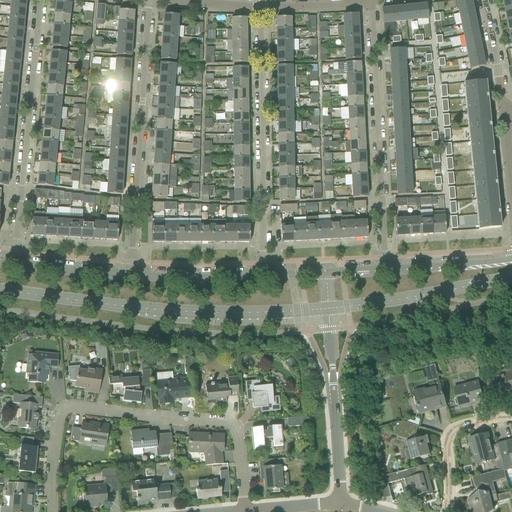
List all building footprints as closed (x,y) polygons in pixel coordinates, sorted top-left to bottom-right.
[(468,0),(456,3),(458,14),(473,11),(470,0),(468,0)] [(511,0),(503,0),(505,11),(511,9),(511,0)] [(56,2),(55,13),(69,14),(70,3),(56,2)] [(81,11),(85,11),(92,12),(93,5),(81,4),(81,11)] [(426,4),(415,6),(416,20),(428,19),(426,4)] [(97,5),(96,20),(103,20),(105,6),(97,5)] [(10,6),(9,17),(24,19),(25,7),(10,6)] [(415,6),(403,7),(405,21),(416,20),(415,6)] [(403,7),(392,8),(394,23),(405,21),(403,7)] [(394,23),(392,8),(381,9),(383,24),(394,23)] [(113,17),(113,21),(118,22),(118,21),(133,22),(133,11),(119,10),(118,17),(113,17)] [(458,14),(461,25),(475,22),(473,11),(458,14)] [(55,13),(53,24),(68,26),(69,14),(55,13)] [(163,14),(163,25),(177,26),(178,15),(163,14)] [(342,15),(343,26),(358,25),(357,14),(342,15)] [(9,17),(8,28),(23,30),(24,19),(9,17)] [(276,18),(276,29),(291,29),(290,17),(276,18)] [(307,17),(307,29),(315,29),(315,17),(307,17)] [(231,18),(231,30),(246,29),(246,18),(231,18)] [(118,22),(117,33),(132,34),(133,22),(118,21),(118,22)] [(461,25),(463,36),(477,33),(475,22),(461,25)] [(53,24),(52,35),(67,37),(68,26),(53,24)] [(163,25),(162,37),(176,38),(183,38),(183,27),(177,26),(163,25)] [(337,38),(344,37),(358,37),(358,25),(343,26),(337,26),(337,38)] [(187,27),(186,35),(194,36),(194,28),(195,27),(188,27),(187,27)] [(8,28),(7,39),(22,41),(23,30),(8,28)] [(231,31),(226,31),(227,41),(246,41),(246,29),(231,30),(231,31)] [(276,29),(276,40),(291,40),(291,29),(276,29)] [(117,33),(117,44),(131,45),(132,34),(117,33)] [(463,36),(465,47),(479,44),(477,33),(463,36)] [(67,37),(52,35),(51,47),(66,48),(67,37)] [(162,37),(161,48),(176,49),(176,38),(162,37)] [(344,37),(344,49),(359,48),(358,37),(344,37)] [(7,39),(6,51),(20,52),(22,41),(7,39)] [(276,40),(276,52),(291,51),(291,40),(276,40)] [(227,52),(231,52),(246,52),(246,41),(227,41),(227,52)] [(131,45),(117,44),(116,55),(130,56),(131,45)] [(465,47),(467,58),(482,55),(479,44),(465,47)] [(176,49),(161,48),(160,59),(175,60),(176,49)] [(359,48),(344,49),(345,60),(360,60),(359,48)] [(412,60),(412,48),(404,49),(404,60),(412,60)] [(389,50),(390,61),(404,60),(404,49),(389,50)] [(6,51),(5,62),(19,63),(20,52),(6,51)] [(51,51),(50,62),(64,64),(65,52),(51,51)] [(291,51),(276,52),(276,63),(291,63),(291,51)] [(246,52),(231,52),(232,64),(246,64),(246,52)] [(470,69),(483,66),(484,66),(482,55),(467,58),(470,69)] [(92,64),(91,69),(99,70),(99,66),(99,65),(100,59),(92,58),(92,64)] [(109,59),(109,70),(115,71),(129,72),(130,60),(120,60),(115,59),(109,59)] [(390,61),(390,72),(405,72),(404,60),(390,61)] [(5,62),(4,73),(18,74),(19,63),(5,62)] [(50,62),(49,73),(63,75),(64,64),(50,62)] [(345,63),(337,64),(338,75),(346,75),(360,74),(360,62),(350,63),(347,63),(345,63)] [(160,63),(159,75),(174,76),(175,64),(160,63)] [(276,66),(277,78),(291,77),(291,66),(276,66)] [(236,68),(232,67),(232,79),(246,79),(246,67),(236,68)] [(115,71),(114,82),(129,83),(129,72),(115,71)] [(405,72),(390,72),(391,83),(406,83),(405,72)] [(4,73),(3,84),(17,86),(18,74),(4,73)] [(49,73),(48,84),(62,86),(63,75),(49,73)] [(346,75),(346,86),(361,85),(360,74),(346,75)] [(159,75),(158,86),(173,87),(174,76),(159,75)] [(277,78),(277,89),(292,89),(291,77),(277,78)] [(228,79),(226,79),(226,90),(232,90),(247,90),(246,79),(232,79),(228,79)] [(114,82),(113,93),(128,94),(129,83),(114,82)] [(463,84),(466,113),(488,111),(485,82),(463,84)] [(391,83),(391,95),(406,94),(406,83),(391,83)] [(3,84),(1,95),(16,97),(17,86),(3,84)] [(48,84),(46,96),(61,97),(62,86),(48,84)] [(346,86),(339,86),(340,98),(347,98),(347,97),(362,96),(361,85),(346,86)] [(158,86),(158,97),(178,99),(178,96),(179,87),(173,87),(158,86)] [(277,89),(277,100),(292,100),(292,89),(277,89)] [(247,90),(232,90),(232,101),(247,101),(247,90)] [(107,104),(112,104),(127,105),(128,94),(113,93),(108,93),(107,104)] [(391,95),(392,106),(407,105),(406,94),(391,95)] [(1,95),(0,106),(15,108),(16,97),(1,95)] [(46,96),(45,107),(60,108),(61,97),(46,96)] [(347,98),(347,108),(362,107),(362,96),(347,97),(347,98)] [(158,97),(157,108),(170,109),(172,109),(177,110),(178,99),(158,97)] [(277,100),(277,111),(292,111),(292,100),(277,100)] [(247,101),(232,101),(228,101),(226,102),(225,103),(224,105),(224,113),(232,113),(247,112),(247,101)] [(112,104),(112,115),(126,116),(127,105),(112,104)] [(392,106),(393,117),(407,116),(407,110),(407,105),(392,106)] [(0,106),(0,109),(0,117),(14,119),(15,108),(0,106)] [(45,107),(44,118),(59,119),(60,108),(45,107)] [(347,108),(340,109),(341,120),(348,119),(363,119),(362,107),(348,108),(347,108)] [(157,108),(156,120),(171,121),(172,109),(157,108)] [(277,111),(277,122),(292,122),(292,111),(277,111)] [(466,113),(469,142),(491,140),(488,111),(466,113)] [(232,113),(232,124),(247,124),(247,112),(232,113)] [(87,114),(87,125),(94,125),(95,114),(87,114)] [(112,115),(111,127),(126,128),(126,116),(112,115)] [(393,117),(393,128),(408,127),(407,116),(393,117)] [(0,117),(0,128),(13,130),(14,119),(0,117)] [(44,118),(43,129),(58,130),(59,119),(44,118)] [(348,119),(349,131),(363,130),(363,119),(348,119)] [(156,120),(155,131),(170,132),(171,121),(156,120)] [(277,122),(277,134),(292,133),(292,122),(277,122)] [(232,124),(233,135),(247,135),(247,124),(232,124)] [(111,127),(110,138),(125,139),(126,128),(111,127)] [(393,128),(394,139),(409,138),(408,127),(393,128)] [(0,128),(0,140),(11,141),(13,130),(0,128)] [(43,129),(42,140),(57,142),(58,130),(43,129)] [(349,131),(349,142),(364,141),(363,130),(349,131)] [(155,131),(155,142),(169,143),(170,132),(155,131)] [(277,134),(278,145),(292,145),(292,133),(277,134)] [(233,135),(233,146),(247,146),(247,135),(233,135)] [(110,138),(109,149),(124,150),(125,139),(110,138)] [(394,139),(395,150),(409,150),(409,138),(394,139)] [(0,140),(0,151),(10,153),(11,141),(0,140)] [(42,140),(41,151),(55,153),(57,142),(42,140)] [(469,142),(472,172),(494,169),(491,140),(469,142)] [(349,142),(344,142),(345,153),(350,153),(365,152),(364,141),(349,142)] [(155,142),(154,153),(169,154),(169,148),(183,149),(183,144),(169,143),(155,142)] [(278,145),(278,156),(293,156),(292,145),(278,145)] [(233,146),(233,158),(248,157),(247,146),(233,146)] [(109,149),(109,160),(123,161),(124,150),(109,149)] [(409,150),(410,161),(418,160),(417,149),(409,150)] [(395,150),(395,162),(410,161),(409,150),(395,150)] [(0,162),(9,164),(10,153),(0,151),(0,162)] [(41,151),(40,162),(54,164),(55,153),(41,151)] [(350,153),(350,164),(365,163),(365,152),(350,153)] [(154,153),(153,164),(168,165),(169,154),(154,153)] [(323,155),(324,166),(332,165),(331,154),(323,155)] [(278,156),(278,167),(293,167),(293,156),(278,156)] [(233,158),(233,169),(248,169),(248,157),(233,158)] [(181,161),(181,166),(191,167),(192,167),(199,167),(199,158),(191,158),(191,161),(181,161)] [(103,160),(102,171),(108,171),(123,172),(123,161),(109,160),(103,160)] [(395,162),(396,173),(410,172),(410,161),(395,162)] [(0,162),(0,174),(8,175),(9,164),(0,162)] [(40,162),(39,173),(53,175),(54,164),(40,162)] [(350,164),(351,176),(366,175),(365,163),(350,164)] [(153,164),(152,175),(167,176),(175,177),(176,166),(168,165),(153,164)] [(293,167),(278,167),(278,178),(293,178),(301,178),(301,167),(293,167)] [(233,169),(233,180),(248,180),(248,169),(233,169)] [(472,172),(475,201),(497,199),(494,169),(472,172)] [(108,171),(107,183),(122,184),(123,172),(108,171)] [(396,173),(396,184),(411,183),(410,172),(396,173)] [(53,175),(39,173),(37,185),(52,186),(53,175)] [(8,175),(0,174),(0,185),(7,186),(8,175)] [(152,175),(152,187),(166,188),(175,188),(175,177),(167,176),(152,175)] [(351,176),(352,187),(366,186),(366,175),(351,176)] [(278,178),(278,190),(293,189),(293,178),(278,178)] [(233,180),(233,191),(248,191),(248,180),(233,180)] [(122,184),(107,183),(106,194),(121,195),(122,184)] [(411,183),(396,184),(397,195),(412,195),(411,183)] [(366,186),(352,187),(352,198),(367,197),(366,186)] [(166,188),(152,187),(151,198),(166,199),(166,188)] [(34,189),(34,198),(46,199),(47,190),(34,189)] [(293,189),(278,190),(278,201),(293,201),(293,189)] [(321,189),(313,189),(313,193),(313,199),(321,199),(321,193),(321,189)] [(46,199),(46,200),(58,200),(58,192),(51,190),(47,190),(46,199)] [(248,191),(233,191),(234,203),(248,202),(248,191)] [(407,207),(407,199),(394,200),(394,207),(407,207)] [(497,199),(475,201),(477,220),(478,230),(500,228),(497,199)] [(366,209),(365,201),(353,202),(353,210),(366,209)] [(163,211),(163,203),(151,203),(151,212),(163,212),(163,211)] [(328,211),(328,203),(320,204),(320,211),(328,211)] [(292,212),(291,205),(279,205),(280,213),(292,212)] [(249,206),(236,206),(236,214),(236,216),(249,216),(249,206)] [(31,236),(44,236),(45,219),(46,214),(46,213),(33,212),(31,236)] [(44,236),(56,237),(57,220),(57,216),(57,215),(46,214),(45,219),(44,236)] [(58,214),(57,215),(57,216),(57,220),(56,237),(68,238),(69,220),(70,220),(70,214),(58,214)] [(82,221),(82,215),(70,214),(70,220),(69,220),(68,238),(80,238),(81,221),(82,221)] [(341,215),(329,216),(329,223),(330,240),(342,239),(341,222),(341,216),(341,215)] [(341,222),(342,239),(355,238),(354,221),(353,216),(341,216),(341,222)] [(444,216),(432,217),(433,234),(445,233),(444,216)] [(317,217),(305,218),(305,224),(306,241),(318,240),(317,223),(317,217)] [(396,219),(395,219),(396,236),(409,235),(408,218),(405,218),(402,219),(401,217),(397,217),(396,219)] [(432,217),(420,218),(421,235),(433,234),(432,217)] [(420,218),(408,218),(409,235),(421,235),(420,218)] [(151,225),(151,242),(163,242),(164,219),(151,219),(151,225)] [(164,219),(163,242),(176,242),(176,225),(176,219),(164,219)] [(212,225),(212,242),(224,242),(224,225),(224,220),(212,220),(212,225)] [(94,222),(82,221),(81,221),(80,238),(93,239),(94,222)] [(366,221),(354,221),(355,238),(367,238),(366,221)] [(93,239),(104,240),(105,222),(94,222),(93,239)] [(105,222),(104,240),(117,240),(118,223),(105,222)] [(329,223),(317,223),(318,240),(330,240),(329,223)] [(200,225),(200,242),(212,242),(212,225),(207,225),(206,224),(202,224),(201,225),(200,225)] [(305,224),(293,225),(294,242),(306,241),(305,224)] [(188,242),(188,225),(176,225),(176,242),(188,242)] [(200,242),(200,225),(188,225),(188,242),(200,242)] [(236,242),(236,225),(224,225),(224,242),(236,242)] [(249,242),(249,225),(236,225),(236,242),(249,242)] [(294,242),(293,225),(280,225),(281,242),(294,242)] [(105,342),(96,342),(98,359),(106,358),(105,342)] [(484,352),(474,354),(477,368),(488,365),(484,352)] [(27,365),(26,373),(29,374),(28,382),(35,383),(45,384),(45,376),(49,376),(50,368),(56,368),(58,355),(35,353),(35,356),(28,355),(27,365)] [(430,389),(414,393),(420,414),(446,407),(441,389),(441,386),(439,382),(436,369),(435,365),(424,367),(430,389)] [(83,392),(88,392),(98,394),(101,370),(88,368),(87,371),(79,370),(79,366),(68,367),(69,381),(76,382),(75,387),(84,389),(83,392)] [(109,385),(121,384),(122,388),(124,388),(122,401),(140,403),(141,393),(139,393),(138,387),(151,386),(149,370),(141,370),(142,377),(122,379),(121,375),(108,377),(109,385)] [(489,377),(491,386),(494,396),(511,390),(511,372),(499,376),(498,374),(489,377)] [(205,385),(207,405),(226,403),(226,398),(238,397),(236,377),(227,378),(228,383),(205,385)] [(159,401),(159,405),(173,403),(173,399),(190,398),(188,379),(156,382),(158,401),(159,401)] [(259,381),(245,382),(247,401),(252,400),(252,409),(262,408),(262,410),(261,410),(261,413),(280,411),(278,397),(272,397),(272,392),(271,386),(265,386),(259,387),(259,381)] [(454,388),(456,398),(458,407),(483,401),(478,382),(454,388)] [(17,428),(25,429),(35,430),(36,420),(37,420),(37,419),(38,415),(37,414),(35,414),(36,408),(41,408),(42,398),(13,395),(12,403),(20,404),(19,410),(17,410),(17,417),(18,418),(17,428)] [(305,426),(304,417),(287,418),(288,427),(305,426)] [(418,426),(408,423),(403,422),(399,422),(395,436),(406,439),(407,442),(406,442),(406,443),(407,443),(411,459),(411,460),(420,458),(421,459),(428,457),(427,456),(429,455),(426,444),(429,443),(427,437),(417,439),(415,434),(418,426)] [(72,428),(70,441),(79,442),(82,443),(83,438),(97,440),(96,445),(105,446),(107,436),(108,426),(89,423),(89,425),(81,424),(81,429),(72,428)] [(264,428),(262,429),(261,428),(251,429),(253,451),(263,450),(262,439),(267,439),(268,440),(268,441),(269,441),(270,442),(271,442),(272,442),(273,442),(273,447),(283,446),(281,426),(271,427),(271,429),(271,428),(270,428),(270,427),(269,427),(268,427),(267,428),(266,429),(266,430),(264,430),(264,428)] [(147,430),(130,432),(131,442),(132,450),(156,448),(156,457),(168,456),(168,453),(168,451),(172,451),(172,444),(171,434),(165,434),(155,435),(155,432),(147,433),(147,430)] [(188,433),(188,443),(188,450),(207,451),(208,466),(222,465),(221,452),(222,452),(223,435),(188,433)] [(487,434),(470,439),(477,464),(484,462),(484,464),(486,463),(485,462),(493,460),(494,464),(497,463),(499,471),(504,469),(497,445),(491,447),(487,434)] [(18,472),(25,472),(35,473),(37,447),(32,447),(33,439),(21,438),(21,440),(18,441),(20,446),(18,472)] [(497,445),(504,469),(504,472),(511,469),(511,442),(510,443),(510,441),(497,445)] [(272,490),(272,491),(275,490),(282,489),(282,487),(288,486),(287,474),(281,475),(279,459),(259,461),(260,476),(264,475),(265,490),(272,490)] [(396,473),(386,476),(388,484),(398,481),(404,480),(406,488),(410,487),(413,497),(422,494),(423,497),(433,494),(425,465),(415,468),(409,470),(396,473)] [(504,472),(504,469),(473,478),(476,490),(478,489),(479,492),(468,501),(470,511),(491,511),(493,511),(491,504),(498,502),(492,482),(506,479),(504,472)] [(198,490),(195,490),(196,493),(197,500),(208,499),(208,498),(221,497),(220,489),(229,488),(228,471),(219,472),(220,480),(217,481),(217,480),(212,481),(212,480),(205,481),(197,482),(198,490)] [(383,499),(391,497),(388,484),(386,476),(381,477),(383,499)] [(87,500),(88,508),(98,507),(98,504),(107,503),(106,492),(119,491),(117,477),(104,478),(105,486),(102,486),(102,485),(82,487),(83,494),(82,494),(82,496),(84,496),(84,499),(86,501),(87,500)] [(153,481),(131,483),(132,493),(136,492),(137,498),(136,499),(136,501),(137,501),(137,506),(148,505),(148,501),(156,500),(156,502),(170,500),(169,485),(153,486),(153,481)] [(4,497),(11,497),(13,498),(12,508),(0,507),(0,510),(0,511),(30,511),(31,507),(33,507),(34,504),(32,503),(33,486),(35,486),(35,485),(25,484),(7,483),(6,491),(4,491),(4,497)]
